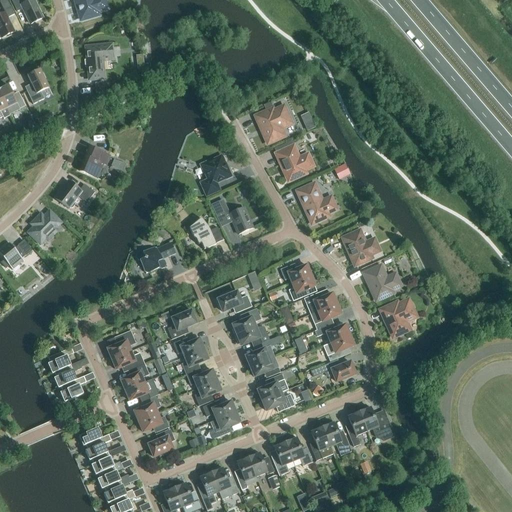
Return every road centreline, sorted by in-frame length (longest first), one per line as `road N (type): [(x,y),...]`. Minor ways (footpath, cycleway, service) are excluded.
road 1 (residential): [(111,404),(83,323),(291,230)]
road 2 (residential): [(260,435),(363,394),(371,374),(357,304),(343,279),(291,230)]
road 3 (residential): [(0,228),(44,184),(68,129),(72,84),(62,28)]
road 4 (trunk): [(385,0),(511,147)]
road 5 (trunk): [(511,107),(419,0)]
road 6 (residential): [(260,435),(148,480)]
road 7 (residential): [(0,450),(111,404)]
